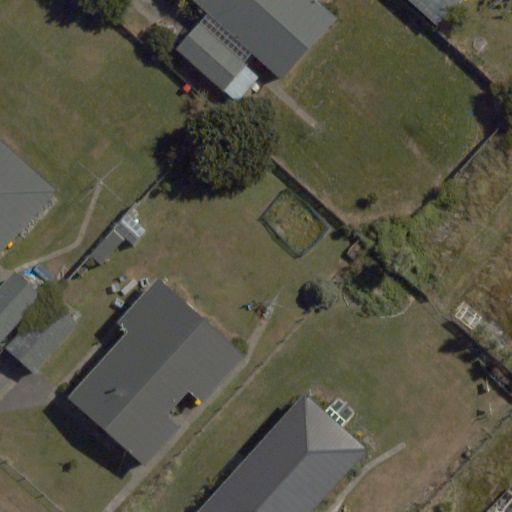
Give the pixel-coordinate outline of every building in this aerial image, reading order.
[(233,0),(188,0),(131,59),(243,169),(323,89),(233,0)] [(404,0),(434,12),(438,0),(404,0)] [(9,143),(0,152),(0,287),(76,203),(9,143)] [(0,357),(53,294),(20,267),(0,290),(0,357)] [(158,282),(61,393),(151,471),(248,360),(158,282)] [(39,382),(79,328),(50,307),(11,360),(39,382)] [(307,405),(212,511),(331,511),(374,464),(307,405)]
